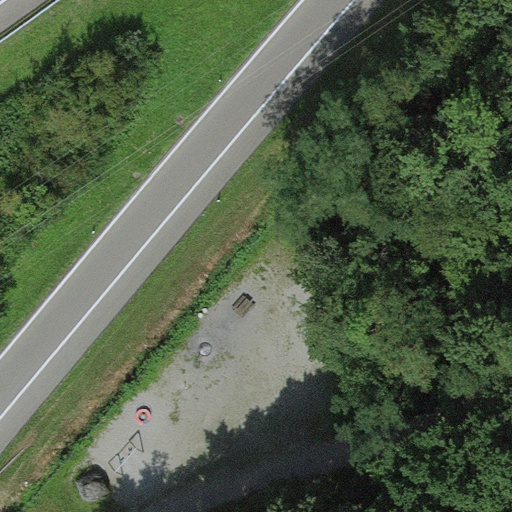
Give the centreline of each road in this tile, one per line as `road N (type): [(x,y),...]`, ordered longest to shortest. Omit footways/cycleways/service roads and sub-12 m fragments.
road 1 (motorway): [(0,398),(338,0)]
road 2 (track): [(511,388),(207,511)]
